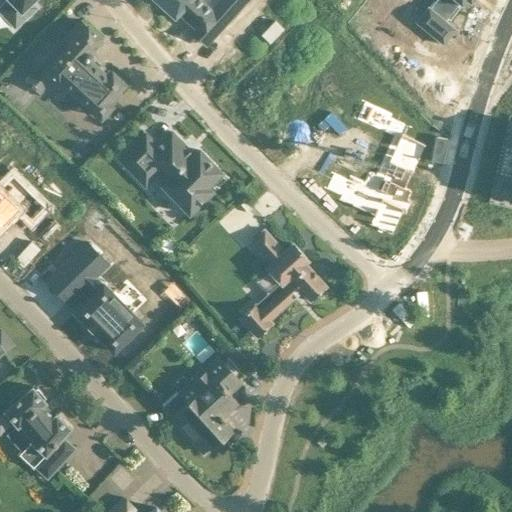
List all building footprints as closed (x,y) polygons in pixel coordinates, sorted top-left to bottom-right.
[(7,0),(0,7),(0,12),(15,28),(36,8),(30,2),(32,0),(7,0)] [(153,0),(154,0),(155,0),(159,3),(158,4),(159,5),(161,6),(162,6),(166,10),(165,10),(167,12),(168,12),(172,15),(171,16),(174,19),(180,13),(186,19),(187,18),(190,21),(191,22),(187,27),(206,45),(210,40),(222,26),(223,27),(235,13),(235,12),(241,5),(235,0),(221,0),(220,0),(211,11),(209,10),(198,0),(153,0)] [(428,6),(415,22),(443,44),(455,29),(445,21),(447,18),(449,20),(459,7),(458,6),(459,3),(461,5),(464,0),(466,0),(470,2),(471,0),(434,0),(429,7),(428,6)] [(90,61),(91,61),(92,59),(92,58),(92,57),(92,56),(92,55),(91,54),(91,53),(90,52),(102,40),(83,22),(83,21),(82,19),(80,21),(81,22),(66,38),(65,38),(63,39),(65,41),(66,40),(70,44),(65,49),(59,44),(42,62),(48,67),(45,71),(58,84),(62,80),(89,105),(88,106),(96,114),(97,113),(101,117),(103,115),(106,118),(111,113),(107,110),(117,100),(118,101),(119,99),(118,98),(117,99),(113,95),(124,84),(112,73),(108,77),(90,61)] [(324,185),(323,186),(337,193),(338,192),(340,193),(338,198),(373,214),(369,222),(369,223),(378,227),(376,230),(381,232),(382,229),(389,232),(389,233),(391,233),(391,232),(401,211),(404,213),(406,209),(404,208),(407,202),(408,203),(410,199),(407,198),(410,191),(411,189),(409,189),(404,187),(411,172),(412,170),(417,158),(418,159),(419,157),(418,156),(423,145),(424,145),(425,143),(403,133),(407,125),(410,127),(411,126),(390,116),(391,112),(364,100),(355,118),(392,135),(375,173),(367,170),(362,180),(349,174),(347,179),(333,172),(331,170),(330,172),(332,173),(326,186),(324,185)] [(194,155),(171,132),(157,145),(146,133),(118,159),(145,187),(157,175),(164,183),(162,186),(189,214),(213,191),(208,186),(222,173),(199,150),(194,155)] [(0,224),(16,208),(15,208),(30,193),(13,177),(0,189),(0,224)] [(326,286),(305,263),(308,260),(293,243),(284,251),(264,229),(251,241),(270,263),(266,267),(280,283),(256,305),(255,304),(239,318),(251,331),(256,337),(272,323),(269,320),(301,291),(310,301),(326,286)] [(87,242),(58,270),(79,291),(84,287),(92,294),(74,312),(88,326),(87,327),(98,338),(99,337),(113,351),(142,324),(102,283),(102,284),(95,276),(108,263),(87,242)] [(0,354),(3,352),(12,344),(0,330),(0,354)] [(232,350),(225,356),(231,363),(242,353),(236,347),(232,350)] [(223,413),(236,401),(229,392),(241,381),(227,367),(219,358),(203,372),(190,384),(182,376),(173,384),(181,392),(179,394),(187,402),(171,416),(204,453),(215,443),(219,443),(224,438),(224,434),(231,428),(225,422),(225,419),(221,415),(223,413)] [(48,479),(76,448),(63,437),(71,428),(56,414),(52,417),(43,406),(46,403),(44,399),(46,398),(37,388),(35,390),(32,386),(24,393),(23,391),(10,402),(12,404),(7,409),(4,412),(17,427),(8,435),(22,451),(31,443),(45,455),(34,466),(48,479)] [(137,511),(123,497),(108,511),(137,511)]
